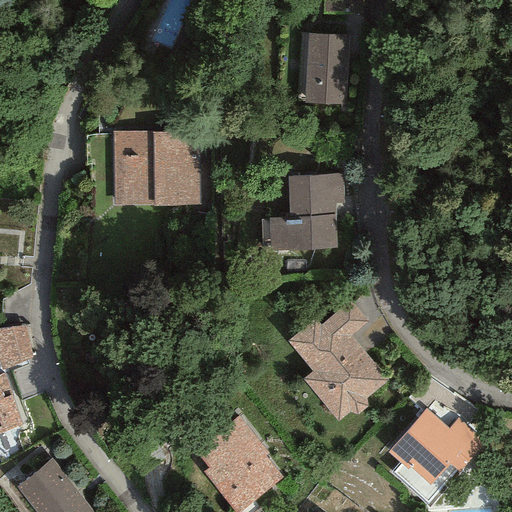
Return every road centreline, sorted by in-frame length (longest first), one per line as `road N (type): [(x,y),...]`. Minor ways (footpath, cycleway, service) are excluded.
road 1 (residential): [(140,0),(96,80),(45,206),(30,298),(66,417),(136,511)]
road 2 (residential): [(381,0),(374,216),(391,297),(417,345),(477,393),(511,401)]
